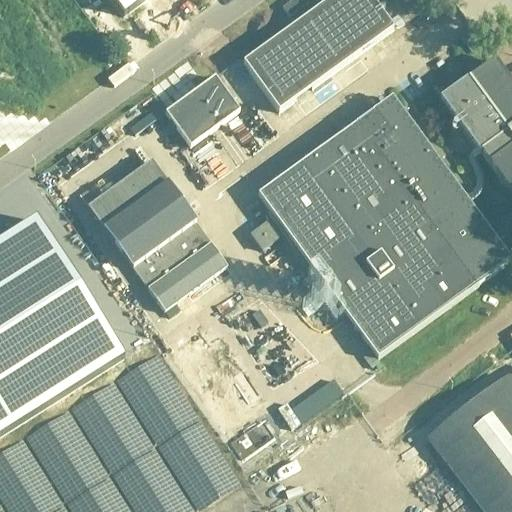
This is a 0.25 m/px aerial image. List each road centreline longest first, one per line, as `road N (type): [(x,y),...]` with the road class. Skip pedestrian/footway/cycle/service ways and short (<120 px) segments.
road 1 (unclassified): [(0,175),(246,0)]
road 2 (unclassified): [(321,458),(511,316)]
